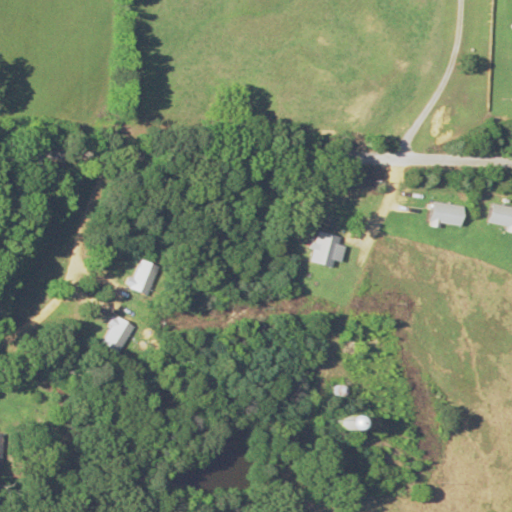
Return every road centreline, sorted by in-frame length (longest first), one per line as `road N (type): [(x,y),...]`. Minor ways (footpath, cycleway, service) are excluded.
road 1 (residential): [(0,155),(511,159)]
road 2 (track): [(0,262),(21,215),(112,157)]
